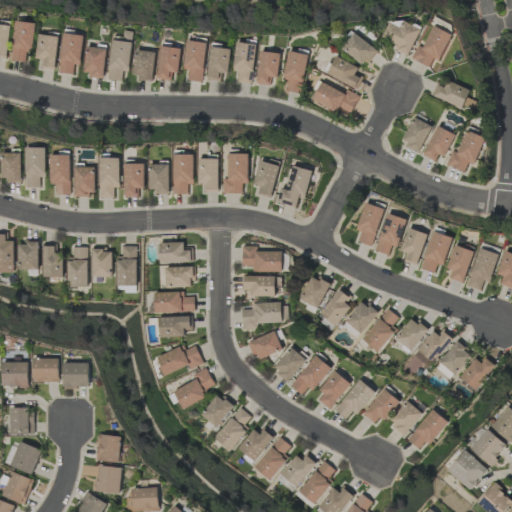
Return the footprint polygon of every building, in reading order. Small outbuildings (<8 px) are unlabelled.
[(393,16),(382,38),(397,45),(395,49),(408,56),(421,31),(393,16)] [(25,62),(26,50),(33,51),(36,23),(15,21),(11,61),(25,62)] [(0,57),(8,58),(10,25),(0,24),(0,57)] [(452,33),(433,26),(424,48),(417,45),(412,60),(430,67),(433,58),(441,61),(452,33)] [(126,82),(134,31),(125,30),(124,38),(114,36),(107,79),(126,82)] [(341,48),(364,66),(377,50),(354,32),(341,48)] [(56,69),(59,34),(39,33),(36,59),(43,60),(42,68),(56,69)] [(84,35),(63,34),(59,73),(73,74),(74,65),(81,65),(84,35)] [(184,70),(188,70),(188,80),(203,82),(206,42),(186,40),(184,70)] [(256,44),(236,42),(234,71),(238,71),(237,82),(253,84),(256,44)] [(104,77),(107,48),(87,46),(84,75),(104,77)] [(172,72),(179,73),(181,48),(161,46),(158,79),(172,80),(172,72)] [(208,80),(221,81),(222,73),(228,73),(230,49),(210,47),(208,80)] [(152,80),(157,52),(137,49),(132,77),(152,80)] [(281,53),(260,51),(257,84),(271,85),(271,78),(278,78),(281,53)] [(288,81),(286,91),(300,93),(308,55),(289,51),(283,80),(288,81)] [(327,74),(355,89),(361,78),(355,74),(358,68),(337,56),(327,74)] [(461,109),(470,90),(449,81),(445,88),(438,85),(433,96),(461,109)] [(345,94),(321,82),(313,99),(349,117),(359,96),(346,90),(345,94)] [(419,152),(432,126),(413,117),(401,143),(419,152)] [(438,154),(445,157),(454,134),(435,126),(423,156),(435,161),(438,154)] [(484,136),(465,131),(458,153),(451,151),(446,166),(464,172),(467,163),(475,165),(484,136)] [(46,147),(26,147),(26,187),(41,187),(40,177),(46,177),(46,147)] [(2,181),(22,181),(21,152),(2,152),(2,181)] [(71,154),(51,154),(50,184),(56,184),(56,195),(71,195),(71,154)] [(173,194),(188,194),(189,184),(194,184),(194,154),(174,154),(173,194)] [(223,178),(223,193),(242,194),(243,183),(248,184),(249,154),(229,154),(228,178),(223,178)] [(121,158),(100,158),(100,198),(114,198),(114,187),(120,187),(121,158)] [(219,158),(198,159),(199,183),(206,183),(207,192),(220,192),(219,158)] [(124,197),(139,197),(139,188),(144,188),(145,164),(125,163),(124,197)] [(170,164),(149,164),(149,192),(169,193),(170,164)] [(312,170),(292,166),(288,189),(280,187),(277,203),(297,207),(299,198),(306,199),(312,170)] [(95,196),(95,167),(76,167),(75,196),(95,196)] [(357,242),(371,247),(385,209),(366,202),(356,230),(361,232),(357,242)] [(405,219),(388,213),(375,250),(392,256),(405,219)] [(401,251),(407,253),(405,261),(417,266),(428,234),(408,228),(401,251)] [(443,265),(453,238),(433,231),(420,268),(434,273),(437,263),(443,265)] [(0,233),(0,272),(14,273),(15,241),(7,240),(7,234),(0,233)] [(18,242),(18,269),(38,270),(39,243),(18,242)] [(183,242),(158,243),(159,263),(193,262),(192,248),(183,249),(183,242)] [(453,270),(450,279),(464,283),(474,249),(455,243),(447,269),(453,270)] [(43,277),(63,277),(63,252),(57,253),(57,245),(43,245),(43,277)] [(116,285),(136,285),(137,246),(122,245),(122,256),(117,256),(116,285)] [(282,252),(256,251),(256,246),(242,246),(242,266),(252,266),(252,272),(282,272),(282,252)] [(67,287),(87,287),(87,247),(73,247),(73,257),(67,257),(67,287)] [(489,283),(499,255),(480,248),(466,285),(480,291),(484,280),(489,283)] [(92,277),(112,277),(112,249),(91,249),(92,277)] [(511,288),(511,252),(504,251),(497,275),(503,276),(500,285),(511,288)] [(193,267),(165,267),(165,287),(194,287),(193,267)] [(317,308),(330,285),(312,275),(299,299),(317,308)] [(251,297),(275,296),(275,287),(280,287),(280,276),(243,276),(243,289),(251,289),(251,297)] [(354,299),(340,288),(320,313),(334,325),(354,299)] [(194,297),(183,297),(183,292),(154,293),(154,313),(194,312),(194,297)] [(341,326),(357,339),(378,313),(363,300),(341,326)] [(288,303),(251,304),(251,309),(241,310),(242,330),(257,329),(256,323),(288,322),(288,303)] [(392,326),(399,318),(389,309),(361,338),(377,352),(397,330),(392,326)] [(333,328),(320,313),(316,316),(328,332),(333,328)] [(184,336),(184,330),(192,330),(192,316),(158,317),(159,337),(184,336)] [(395,338),(411,351),(428,330),(413,317),(395,338)] [(427,368),(453,339),(444,330),(439,336),(434,331),(413,355),(427,368)] [(248,343),(257,361),(282,349),(274,331),(248,343)] [(471,352),(454,341),(440,365),(457,375),(471,352)] [(187,365),(189,369),(203,363),(195,345),(185,350),(183,345),(156,357),(164,376),(187,365)] [(306,360),(291,347),(273,368),(288,381),(306,360)] [(312,391),(331,369),(316,355),(290,386),(301,396),(308,388),(312,391)] [(59,358),(33,358),(32,382),(59,382),(59,358)] [(482,363),(473,358),(459,380),(476,392),(494,364),(485,358),(482,363)] [(2,386),(28,387),(29,362),(2,362),(2,386)] [(89,363),(64,363),(63,388),(89,388),(89,363)] [(435,368),(450,380),(454,376),(439,363),(435,368)] [(205,397),(202,392),(215,385),(205,368),(192,375),(195,379),(173,392),(183,409),(205,397)] [(329,409),(351,384),(335,370),(319,390),(325,395),(320,401),(329,409)] [(356,415),(376,393),(361,380),(334,409),(345,420),(352,412),(356,415)] [(380,416),(384,420),(400,402),(386,389),(363,414),(373,424),(380,416)] [(216,428),(234,406),(218,393),(200,415),(216,428)] [(388,423),(404,436),(422,414),(407,401),(388,423)] [(33,434),(32,407),(10,408),(10,435),(33,434)] [(491,428),(511,443),(511,410),(507,407),(491,428)] [(251,417),(240,408),(214,438),(229,451),(249,428),(244,425),(251,417)] [(429,445),(448,422),(432,409),(406,440),(418,449),(425,441),(429,445)] [(236,449),(251,462),(274,437),(265,428),(260,434),(254,429),(236,449)] [(490,466),(507,447),(488,429),(470,448),(490,466)] [(120,462),(121,436),(98,435),(96,461),(120,462)] [(269,481),(289,458),(284,454),(290,446),(280,437),(253,467),(269,481)] [(32,475),(42,450),(19,441),(10,466),(32,475)] [(471,490),(488,469),(464,449),(447,471),(471,490)] [(295,487),(317,463),(307,454),(301,460),(296,456),(280,474),(295,487)] [(331,481),(328,479),(335,470),(322,461),(298,493),(315,505),(331,481)] [(97,492),(121,493),(122,467),(98,466),(97,492)] [(34,480),(12,471),(2,496),(24,505),(34,480)] [(486,511),(503,511),(511,502),(511,500),(494,484),(476,503),(486,511)] [(133,498),(126,498),(126,511),(142,511),(159,511),(158,487),(132,488),(133,498)] [(339,493),(333,488),(317,507),(324,511),(339,511),(354,494),(344,487),(339,493)] [(76,511),(101,511),(106,503),(87,493),(76,511)] [(372,502),(360,493),(345,511),(367,511),(366,511),(372,502)] [(0,511),(12,511),(15,504),(0,500),(0,511)]
